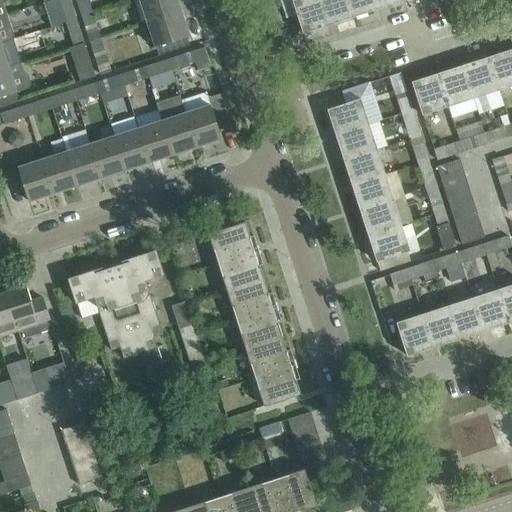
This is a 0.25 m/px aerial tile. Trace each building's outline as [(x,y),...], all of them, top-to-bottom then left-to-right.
[(65,22),(76,19),(69,0),(66,0),(59,3),(65,22)] [(75,0),(81,17),(91,14),(86,0),(75,0)] [(181,12),(176,0),(140,0),(148,22),(171,15),(181,12)] [(279,0),(284,15),(296,11),(303,33),(328,25),(320,0),(279,0)] [(353,17),(348,0),(320,0),(328,25),(353,17)] [(379,8),(376,0),(348,0),(353,17),(379,8)] [(404,0),(376,0),(379,8),(404,0)] [(181,12),(171,15),(148,22),(155,47),(188,36),(181,12)] [(89,41),(99,38),(91,14),(81,17),(89,41)] [(76,19),(65,22),(72,41),(82,38),(76,19)] [(99,38),(89,41),(99,74),(109,71),(99,38)] [(81,71),(92,67),(85,47),(75,51),(81,71)] [(511,85),(511,49),(488,57),(498,90),(511,85)] [(172,70),(195,62),(192,51),(169,59),(172,70)] [(498,90),(488,57),(462,65),(473,98),(498,90)] [(148,77),(172,70),(169,59),(145,66),(148,77)] [(8,67),(0,69),(0,96),(29,87),(30,83),(28,74),(24,71),(22,72),(19,63),(8,67)] [(473,98),(462,65),(437,74),(448,107),(473,98)] [(124,85),(148,77),(145,66),(120,74),(124,85)] [(100,93),(124,85),(120,74),(96,82),(100,93)] [(437,74),(412,82),(422,115),(448,107),(437,74)] [(411,110),(406,93),(401,76),(389,79),(401,113),(411,110)] [(76,101),(100,93),(96,82),(72,90),(76,101)] [(204,92),(208,106),(186,113),(197,146),(221,138),(214,115),(223,112),(215,88),(204,92)] [(52,108),(76,101),(72,90),(48,98),(52,108)] [(155,103),(161,121),(162,121),(173,154),(197,146),(186,113),(185,113),(179,95),(155,103)] [(27,116),(52,108),(48,98),(24,105),(27,116)] [(335,135),(368,124),(360,98),(327,109),(335,135)] [(27,116),(24,105),(0,112),(0,117),(2,124),(27,116)] [(409,139),(420,135),(411,110),(401,113),(409,139)] [(162,121),(161,121),(138,128),(149,162),(173,154),(162,121)] [(377,149),(368,124),(335,135),(344,160),(377,149)] [(488,143),(506,138),(502,127),(484,133),(488,143)] [(149,162),(138,128),(114,136),(125,169),(149,162)] [(86,131),(53,141),(56,152),(89,142),(86,131)] [(488,143),(484,133),(467,139),(470,149),(488,143)] [(417,164),(428,161),(420,135),(409,139),(417,164)] [(125,169),(114,136),(90,144),(101,177),(125,169)] [(455,154),(451,143),(433,149),(436,160),(455,154)] [(101,177),(90,144),(66,152),(77,185),(101,177)] [(385,174),(377,149),(344,160),(352,185),(385,174)] [(77,185),(66,152),(42,160),(52,193),(77,185)] [(440,165),(436,167),(439,178),(463,170),(460,159),(440,165)] [(52,193),(42,160),(18,168),(28,201),(52,193)] [(428,161),(417,164),(423,181),(433,178),(428,161)] [(500,185),(511,181),(505,164),(495,168),(500,185)] [(463,170),(439,178),(443,189),(467,181),(463,170)] [(393,200),(385,174),(352,185),(360,210),(393,200)] [(467,181),(443,189),(446,200),(461,195),(470,192),(467,181)] [(511,185),(511,181),(500,185),(506,203),(511,201),(511,185)] [(433,215),(444,211),(436,188),(426,191),(433,215)] [(461,195),(446,200),(450,211),(465,206),(474,203),(470,192),(461,195)] [(401,225),(393,200),(360,210),(368,236),(401,225)] [(465,206),(450,211),(454,222),(469,217),(477,215),(474,203),(465,206)] [(436,226),(435,226),(443,250),(455,246),(444,211),(433,215),(436,226)] [(469,217),(454,222),(457,233),(481,226),(477,215),(469,217)] [(245,222),(240,223),(208,233),(218,263),(249,253),(258,250),(253,235),(250,236),(245,222)] [(368,236),(376,261),(409,250),(401,225),(368,236)] [(481,226),(457,233),(461,245),(465,243),(485,237),(481,226)] [(508,236),(490,241),(494,252),(511,246),(508,236)] [(460,262),(477,257),(474,247),(457,252),(460,262)] [(258,250),(249,253),(218,263),(227,291),(258,281),(264,279),(259,265),(262,264),(258,250)] [(101,269),(69,279),(77,303),(94,297),(111,350),(120,347),(123,359),(141,353),(149,380),(176,372),(172,359),(162,362),(158,348),(154,336),(163,333),(145,281),(163,275),(155,251),(123,262),(124,263),(112,267),(101,270),(101,269)] [(460,262),(457,252),(440,257),(443,267),(460,262)] [(410,278),(425,274),(421,263),(406,268),(410,278)] [(389,274),(394,291),(411,285),(409,278),(410,278),(406,268),(389,274)] [(264,279),(258,281),(227,291),(236,320),(266,310),(276,307),(272,292),(268,293),(264,279)] [(511,321),(511,284),(497,289),(508,322),(511,321)] [(6,295),(18,330),(21,339),(53,329),(43,297),(31,301),(27,288),(6,295)] [(508,322),(497,289),(472,298),(483,331),(508,322)] [(0,336),(18,330),(6,295),(0,296),(0,336)] [(483,331),(472,298),(447,306),(457,339),(483,331)] [(457,339),(447,306),(421,314),(432,347),(457,339)] [(276,307),(266,310),(236,320),(245,348),(276,338),(282,336),(277,322),(281,321),(276,307)] [(432,347),(421,314),(396,322),(407,355),(432,347)] [(179,328),(190,365),(204,361),(192,324),(179,328)] [(282,336),(276,338),(245,348),(254,377),(295,364),(290,349),(286,351),(282,336)] [(264,406),(301,394),(296,380),(299,378),(295,364),(254,377),(264,406)] [(45,369),(32,373),(33,376),(38,393),(51,388),(45,369)] [(32,373),(11,380),(13,385),(18,399),(37,393),(38,393),(33,376),(32,373)] [(0,439),(15,435),(6,409),(0,411),(0,439)] [(314,423),(311,412),(288,419),(292,430),(314,423)] [(292,430),(288,419),(257,428),(262,442),(293,433),(292,430)] [(64,441),(88,433),(84,421),(61,429),(64,441)] [(295,441),(318,434),(314,423),(292,430),(293,433),(295,441)] [(92,444),(88,433),(64,441),(68,452),(92,444)] [(299,452),(321,445),(318,434),(295,441),(299,452)] [(0,461),(21,455),(15,435),(0,439),(0,461)] [(95,455),(92,444),(68,452),(72,463),(95,455)] [(303,464),(325,456),(321,445),(299,452),(303,464)] [(27,474),(21,455),(0,461),(0,468),(4,481),(27,474)] [(99,466),(95,455),(72,463),(75,474),(99,466)] [(306,475),(328,468),(325,456),(303,464),(304,469),(306,475)] [(99,466),(75,474),(79,485),(103,477),(99,466)] [(304,469),(276,478),(286,511),(301,511),(301,510),(316,506),(306,475),(304,469)] [(27,474),(4,481),(0,482),(0,494),(19,489),(31,485),(27,474)] [(286,511),(276,478),(247,488),(254,511),(286,511)] [(22,497),(33,493),(31,485),(19,489),(22,497)] [(254,511),(247,488),(218,497),(222,511),(254,511)] [(22,497),(26,511),(39,511),(33,493),(22,497)] [(222,511),(218,497),(189,506),(191,511),(222,511)]
